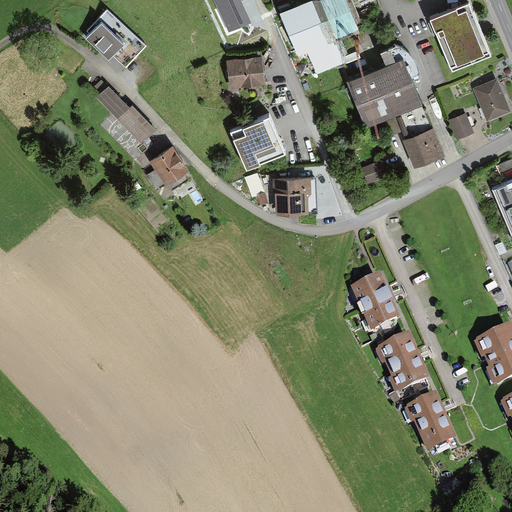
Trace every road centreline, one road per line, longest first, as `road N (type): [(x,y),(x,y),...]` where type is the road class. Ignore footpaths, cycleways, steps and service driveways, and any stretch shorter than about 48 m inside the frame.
road 1 (residential): [(88,59),(217,183),(272,219),(317,230),(374,212)]
road 2 (residential): [(453,397),(374,212)]
road 3 (residential): [(452,171),(511,304)]
